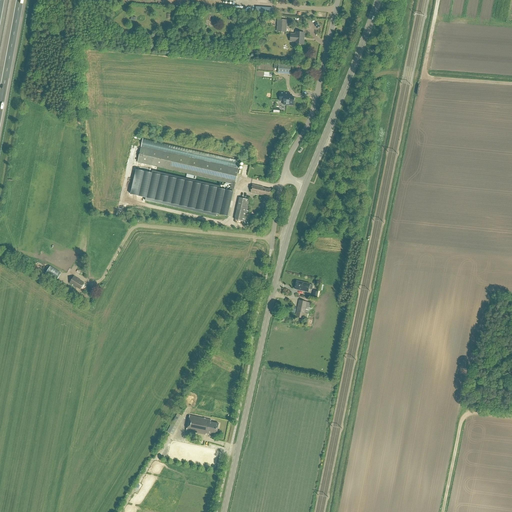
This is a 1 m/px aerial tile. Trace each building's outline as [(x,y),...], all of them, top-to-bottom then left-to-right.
[(287,33),(287,20),(278,20),(277,33),(287,33)] [(303,44),(304,34),(303,33),(297,33),(296,34),(296,35),(291,35),(290,42),(295,43),(296,44),(302,45),(303,44)] [(290,75),(291,65),(278,64),(278,74),(290,75)] [(293,106),(294,97),(290,97),(290,93),(280,92),(279,101),(284,101),(283,105),(293,106)] [(232,184),(230,191),(136,169),(130,194),(228,216),(241,162),(143,139),(138,162),(232,184)] [(269,197),(270,190),(263,188),(253,185),(251,193),(269,197)] [(245,222),(248,211),(247,211),(249,200),(240,198),(235,220),(245,222)] [(57,281),(62,274),(51,267),(46,274),(57,281)] [(81,281),(74,277),(70,284),(76,288),(77,287),(81,290),(84,283),(81,281)] [(295,290),(308,293),(309,290),(312,290),(313,286),(310,285),(310,284),(296,281),(295,290)] [(299,301),(296,318),(303,319),(304,313),(308,314),(309,310),(305,309),(307,302),(299,301)] [(177,414),(167,432),(173,436),(183,417),(177,414)] [(216,435),(219,424),(211,422),(211,420),(190,415),(187,431),(206,435),(207,433),(211,434),(216,435)]
